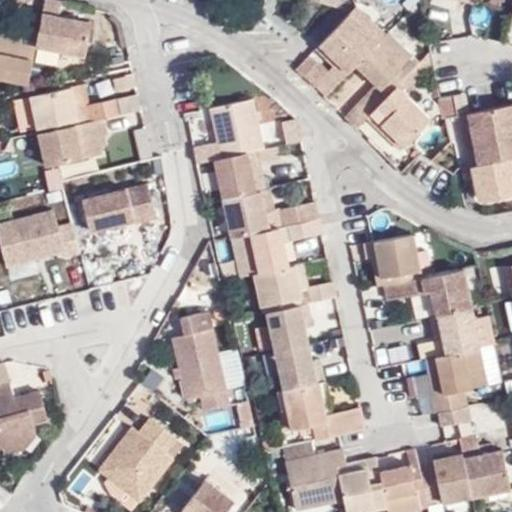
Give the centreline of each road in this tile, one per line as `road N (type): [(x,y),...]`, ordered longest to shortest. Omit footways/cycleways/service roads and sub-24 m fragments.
road 1 (residential): [(29,511),(115,378),(190,231),(177,156)]
road 2 (residential): [(348,145),(333,177),(382,437)]
road 3 (residential): [(348,145),(221,36),(139,3)]
road 4 (residential): [(348,145),(416,203),(486,232),(511,229)]
